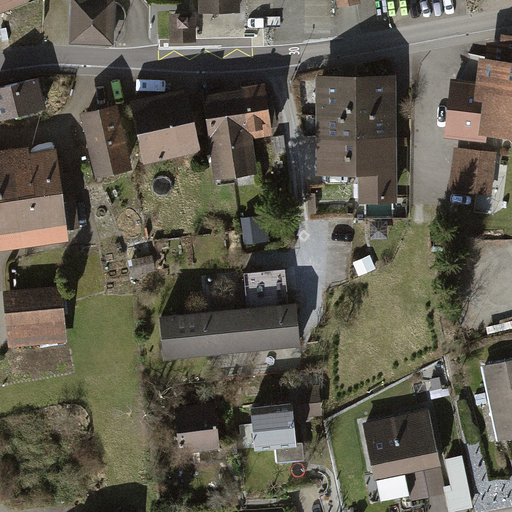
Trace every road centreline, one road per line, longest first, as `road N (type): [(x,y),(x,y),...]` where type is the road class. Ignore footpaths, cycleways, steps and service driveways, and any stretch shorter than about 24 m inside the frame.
road 1 (residential): [(276,56),(57,53),(0,61)]
road 2 (residential): [(276,56),(308,274)]
road 3 (residential): [(511,16),(379,41)]
